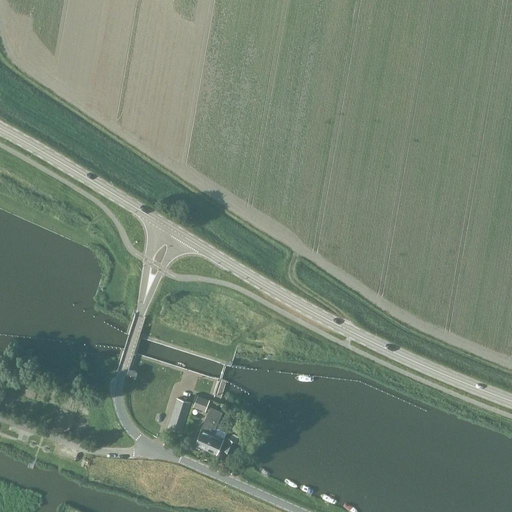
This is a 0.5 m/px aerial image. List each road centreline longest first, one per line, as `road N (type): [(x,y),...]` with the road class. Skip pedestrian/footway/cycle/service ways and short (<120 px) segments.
road 1 (unclassified): [(301,511),(151,446),(118,409),(118,381),(170,229)]
road 2 (primary): [(511,401),(394,355),(170,229)]
road 3 (primary): [(0,129),(170,229)]
